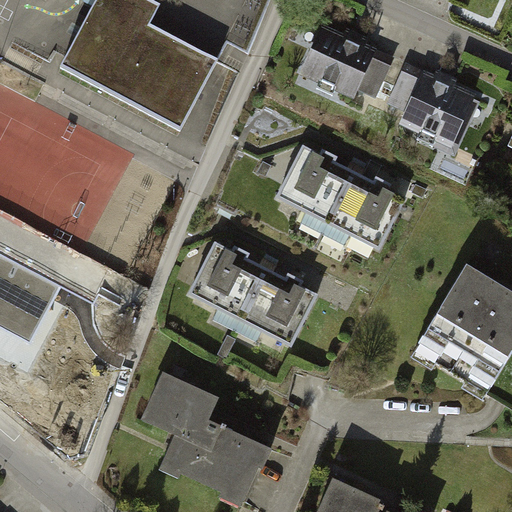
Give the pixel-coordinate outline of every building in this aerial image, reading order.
[(156,11),(134,0),(95,0),(57,75),(180,137),(217,65),(147,29),(156,11)] [(392,60),(322,28),(300,78),(354,102),(359,91),(375,99),(392,60)] [(477,98),(407,67),(388,109),(402,116),(397,128),(452,152),(477,98)] [(349,171),(303,147),(277,197),(374,247),(400,196),(361,176),(365,168),(358,165),(354,162),(349,171)] [(259,266),(215,244),(189,295),(289,346),(315,295),(273,274),(278,265),(270,261),(263,258),(259,266)] [(511,360),(511,299),(466,272),(413,361),(487,404),(511,360)] [(226,361),(235,341),(226,337),(217,357),(226,361)] [(220,392),(165,368),(146,410),(178,424),(159,464),(246,503),(273,444),(210,415),(220,392)] [(389,511),(328,485),(315,511),(389,511)]
